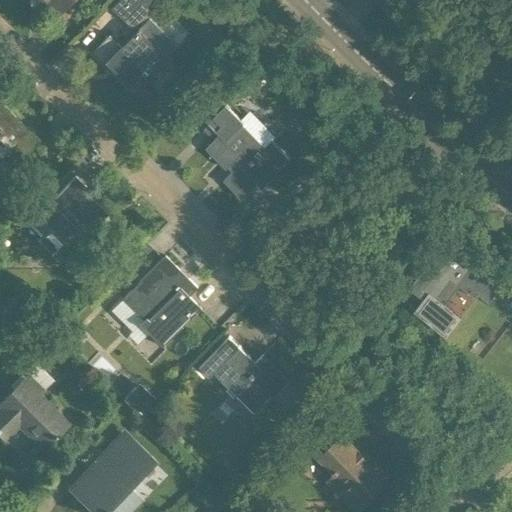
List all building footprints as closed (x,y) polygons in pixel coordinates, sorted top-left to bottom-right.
[(72,0),(46,0),(48,1),(44,4),(56,17),(72,0)] [(153,15),(139,0),(112,0),(109,4),(136,32),(121,47),(110,36),(93,53),(108,68),(111,64),(135,88),(169,54),(154,39),(162,30),(150,19),(153,15)] [(0,160),(7,154),(17,164),(40,142),(0,101),(0,160)] [(220,135),(206,149),(231,174),(223,182),(242,200),(259,182),(263,186),(291,158),(273,141),(266,148),(243,125),(244,123),(227,105),(208,124),(220,135)] [(87,188),(75,176),(30,221),(43,235),(38,241),(66,269),(92,244),(86,238),(108,215),(84,191),(87,188)] [(489,299),(505,279),(452,237),(411,289),(440,312),(460,286),(475,297),(480,291),(489,299)] [(196,288),(166,257),(124,299),(144,319),(139,324),(161,346),(199,308),(188,296),(196,288)] [(228,336),(199,365),(211,377),(216,373),(256,413),(274,395),(268,388),(281,374),(262,355),(255,363),(228,336)] [(0,405),(1,407),(0,407),(0,435),(5,440),(20,426),(44,451),(70,425),(24,378),(0,400),(0,405)] [(138,384),(122,400),(138,416),(154,401),(138,384)] [(139,417),(129,427),(139,437),(149,427),(139,417)] [(96,476),(80,492),(100,511),(111,511),(116,507),(121,511),(129,511),(130,511),(131,511),(132,511),(142,502),(129,489),(154,463),(124,434),(90,470),(96,476)] [(373,466),(343,436),(321,459),(337,475),(338,473),(351,487),(343,495),(358,510),(385,484),(370,469),(373,466)] [(243,490),(230,500),(239,511),(252,501),(243,490)]
